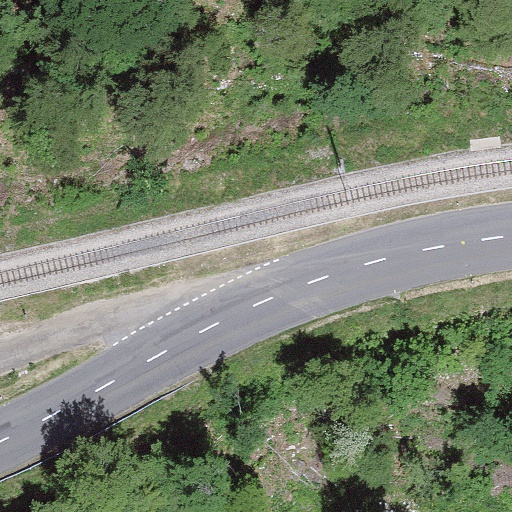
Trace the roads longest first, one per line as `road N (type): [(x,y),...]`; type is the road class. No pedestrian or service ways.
road 1 (secondary): [(511,236),(392,257),(283,293),(0,444)]
road 2 (track): [(0,359),(123,316),(283,293)]
